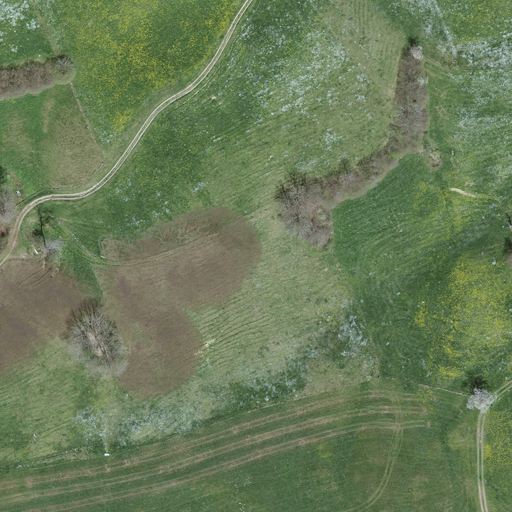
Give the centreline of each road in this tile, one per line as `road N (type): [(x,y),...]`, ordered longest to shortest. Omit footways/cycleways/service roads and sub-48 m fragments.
road 1 (track): [(0,249),(23,209),(40,198),(86,194),(105,180),(157,110),(203,76),(249,0)]
road 2 (track): [(511,383),(480,418),(483,511)]
